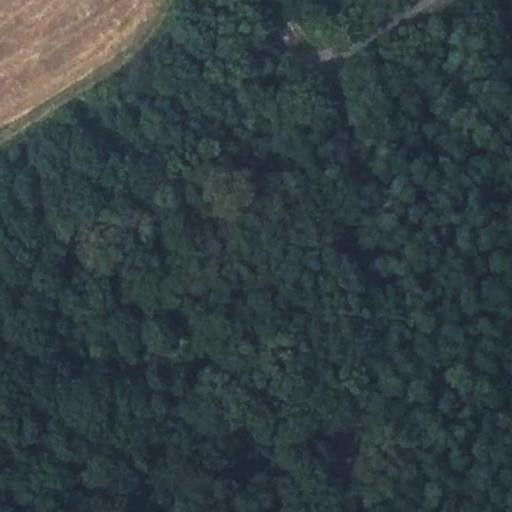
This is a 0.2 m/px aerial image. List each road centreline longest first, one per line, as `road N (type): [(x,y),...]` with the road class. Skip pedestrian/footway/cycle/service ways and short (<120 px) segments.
road 1 (residential): [(341,511),(366,211),(325,76),(337,57),(423,0)]
road 2 (track): [(0,143),(176,23),(178,0)]
